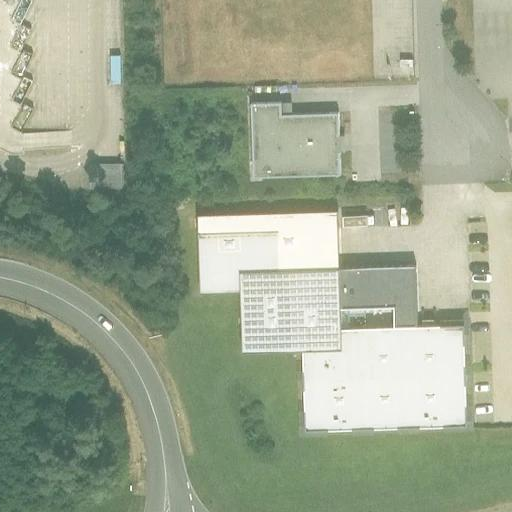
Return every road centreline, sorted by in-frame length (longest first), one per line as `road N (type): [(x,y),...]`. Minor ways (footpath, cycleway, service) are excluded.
road 1 (primary): [(163,453),(146,389),(115,341),(77,307),(0,276)]
road 2 (residential): [(431,0),(433,72),(472,131)]
